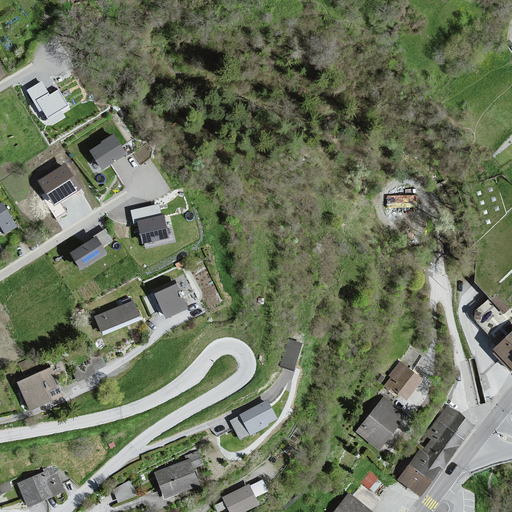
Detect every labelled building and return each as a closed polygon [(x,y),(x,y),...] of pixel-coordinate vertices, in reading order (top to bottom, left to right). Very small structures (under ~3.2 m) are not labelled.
[(52,127),(67,119),(63,111),(70,107),(59,88),(50,94),(42,80),(30,87),(52,127)] [(125,151),(113,132),(87,149),(99,168),(125,151)] [(70,162),(39,176),(52,206),(83,192),(70,162)] [(388,193),(388,204),(417,205),(417,194),(388,193)] [(2,200),(0,201),(0,226),(3,232),(16,225),(2,200)] [(164,212),(137,218),(142,242),(169,236),(164,212)] [(104,227),(69,249),(78,263),(112,241),(104,227)] [(176,281),(152,291),(163,317),(186,307),(176,281)] [(133,299),(92,317),(100,335),(141,317),(133,299)] [(511,364),(511,324),(484,348),(505,371),(511,364)] [(422,376),(404,362),(395,373),(392,371),(383,383),(405,400),(422,376)] [(50,365),(16,380),(29,409),(62,394),(50,365)] [(412,413),(386,394),(360,429),(386,448),(412,413)] [(291,414),(280,395),(249,413),(262,434),(284,421),(283,419),(291,414)] [(395,476),(418,494),(472,422),(449,405),(395,476)] [(194,454),(158,470),(171,496),(206,480),(194,454)] [(51,467),(16,484),(29,509),(64,492),(51,467)] [(362,479),(370,486),(379,475),(370,468),(362,479)] [(136,477),(116,487),(124,502),(144,492),(136,477)] [(250,484),(221,497),(228,511),(243,511),(261,504),(250,484)] [(355,490),(337,511),(378,511),(381,509),(355,490)]
